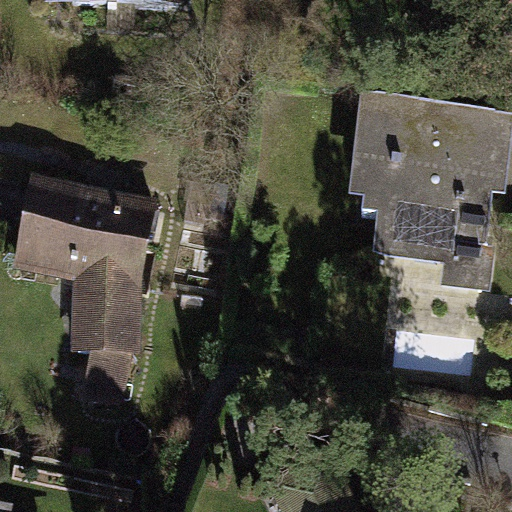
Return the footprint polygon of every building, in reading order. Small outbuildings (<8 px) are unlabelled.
[(74,0),(74,6),(109,8),(109,15),(118,15),(118,8),(180,11),(180,0),(74,0)] [(496,115),(377,101),(363,218),(405,223),(402,246),(487,256),(495,189),(488,188),(496,115)] [(37,189),(21,268),(82,282),(80,354),(133,356),(135,293),(138,293),(153,211),(37,189)] [(320,390),(313,418),(370,434),(378,405),(320,390)] [(349,511),(326,467),(278,490),(288,511),(349,511)]
